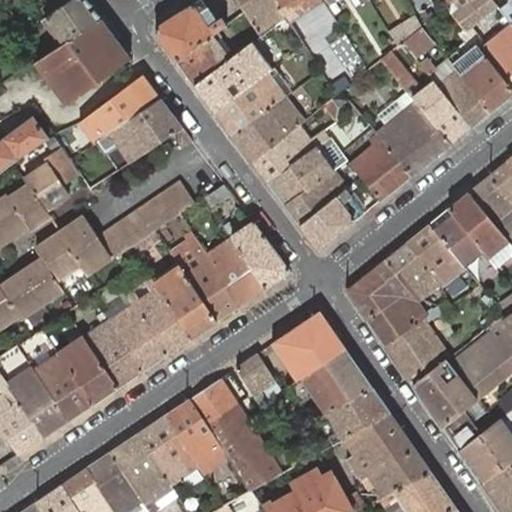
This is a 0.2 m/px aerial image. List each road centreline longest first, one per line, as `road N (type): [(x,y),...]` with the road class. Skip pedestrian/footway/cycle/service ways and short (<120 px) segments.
road 1 (residential): [(0,501),(320,284)]
road 2 (residential): [(125,23),(320,284)]
road 3 (residential): [(320,284),(476,511)]
road 4 (residential): [(320,284),(511,130)]
